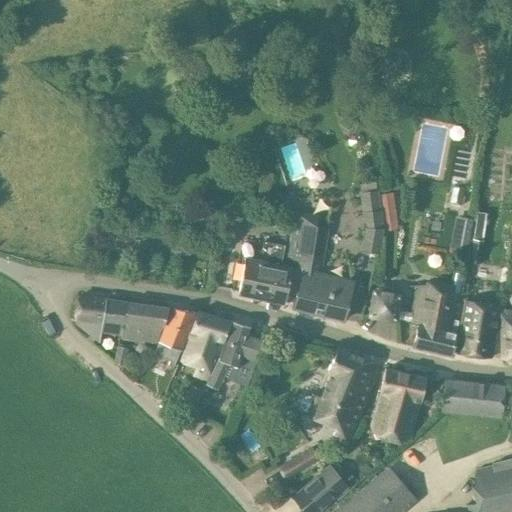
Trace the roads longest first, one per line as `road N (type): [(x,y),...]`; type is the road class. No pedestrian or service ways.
road 1 (residential): [(43,279),(108,282),(243,307),(395,354),(511,375)]
road 2 (residential): [(248,511),(215,463),(59,325),(43,279)]
